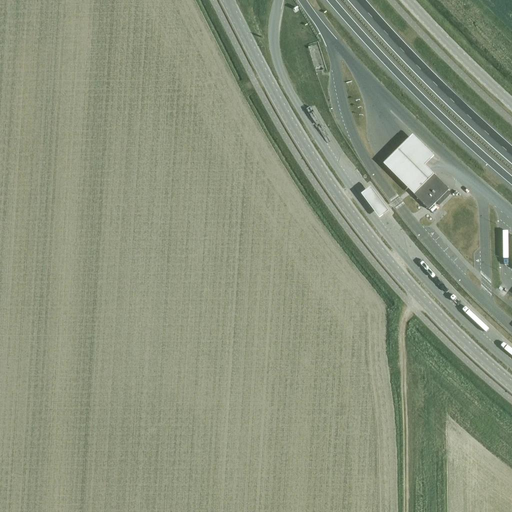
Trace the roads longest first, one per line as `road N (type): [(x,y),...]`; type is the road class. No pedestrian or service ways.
road 1 (secondary): [(225,0),(276,101),(355,221),(455,335),(511,385)]
road 2 (trunk): [(330,0),(511,181)]
road 3 (trunk): [(511,155),(356,0)]
road 4 (tertiary): [(407,0),(511,104)]
